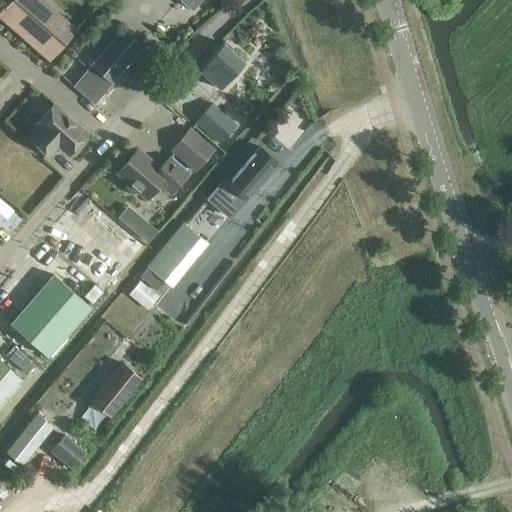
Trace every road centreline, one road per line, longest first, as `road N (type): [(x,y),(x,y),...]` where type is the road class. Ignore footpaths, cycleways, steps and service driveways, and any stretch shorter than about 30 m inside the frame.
road 1 (track): [(22,511),(83,496),(101,482),(356,140),(421,112)]
road 2 (unclassified): [(511,401),(387,0)]
